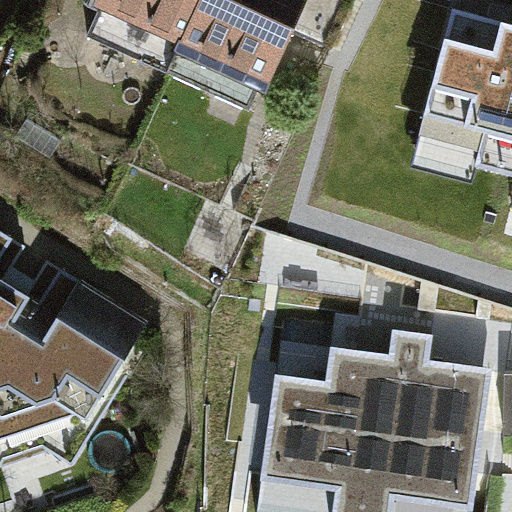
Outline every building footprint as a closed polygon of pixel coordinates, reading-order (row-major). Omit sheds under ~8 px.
[(212,0),(88,0),(81,17),(183,63),(212,0)] [(212,0),(183,63),(287,106),(329,0),(212,0)] [(511,32),(451,16),(405,182),(476,201),(480,186),(511,195),(506,215),(511,216),(511,32)] [(27,245),(0,228),(0,461),(3,458),(42,445),(71,462),(156,324),(47,257),(34,278),(14,266),(27,245)] [(387,354),(282,338),(255,511),(469,511),(492,368),(423,357),(427,333),(391,327),(387,354)]
